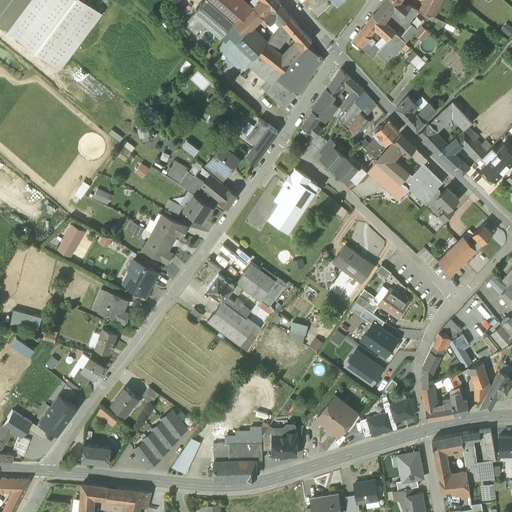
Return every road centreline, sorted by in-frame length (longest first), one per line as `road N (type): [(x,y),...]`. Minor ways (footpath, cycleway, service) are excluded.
road 1 (residential): [(279,137),(49,473)]
road 2 (secondary): [(424,430),(241,487),(49,473)]
road 3 (residential): [(511,231),(335,55)]
road 4 (residential): [(279,137),(459,301)]
road 5 (residential): [(459,301),(426,333),(414,367),(424,430)]
